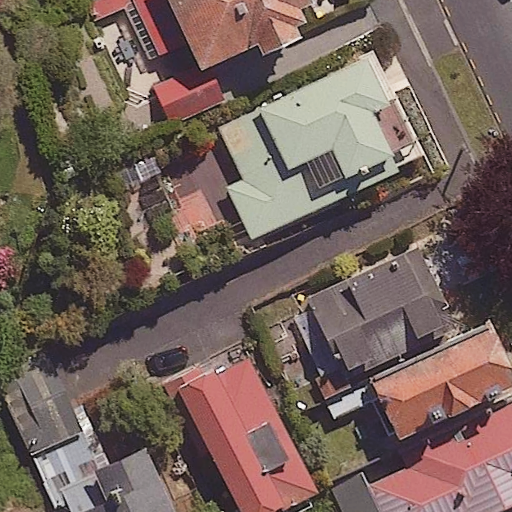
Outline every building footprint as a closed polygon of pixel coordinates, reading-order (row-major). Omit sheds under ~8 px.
[(256,35),(261,46),(312,22),(301,0),(97,0),(92,3),(99,18),(131,2),(156,53),(189,37),(200,60),(153,81),(170,120),(232,92),(215,55),(256,35)] [(418,154),(368,52),(219,125),(244,177),(227,185),(252,236),(418,154)] [(453,321),(423,253),(297,309),(327,376),(453,321)] [(511,379),(511,365),(492,322),(373,378),(399,433),(511,379)] [(256,511),(312,485),(246,348),(168,386),(199,451),(210,446),(241,511),(256,511)] [(484,511),(511,499),(511,404),(403,455),(408,466),(370,484),(383,511),(484,511)] [(103,463),(92,436),(37,459),(56,504),(67,500),(71,511),(171,511),(144,446),(103,463)]
